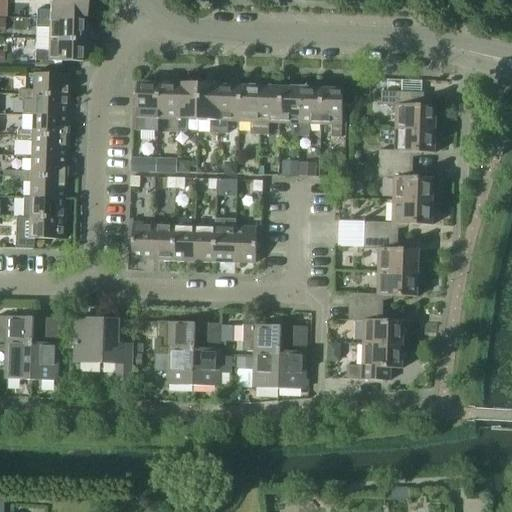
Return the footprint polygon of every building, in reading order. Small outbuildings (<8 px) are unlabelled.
[(48,0),(49,10),(35,10),(35,19),(83,21),(83,22),(84,22),(85,0),(73,0),(48,0)] [(35,28),(48,28),(48,40),(82,41),(83,22),(83,21),(35,19),(35,28)] [(81,62),(82,41),(48,40),(48,52),(34,51),(34,61),(81,62)] [(32,96),(68,97),(68,86),(67,86),(67,76),(28,74),(28,75),(33,75),(32,90),(25,90),(25,100),(32,101),(32,96)] [(136,119),(136,121),(136,131),(158,131),(158,119),(159,85),(138,84),(136,119)] [(179,85),(179,84),(178,85),(159,85),(158,119),(169,119),(169,132),(178,133),(180,85),(179,85)] [(199,120),(200,84),(199,84),(199,85),(180,84),(179,84),(179,85),(180,85),(178,133),(186,133),(187,120),(199,120)] [(220,86),(201,85),(201,84),(200,84),(199,120),(210,121),(209,133),(219,133),(220,86)] [(220,87),(220,86),(219,133),(227,134),(227,121),(239,122),(241,87),(220,87)] [(259,135),(261,86),(250,86),(250,88),(241,87),(239,122),(250,122),(250,135),(259,135)] [(280,123),(281,89),(271,88),(271,87),(261,86),(259,135),(268,135),(268,123),(280,123)] [(300,136),(302,88),(291,87),(291,89),(281,89),(280,123),(291,124),(291,136),(300,136)] [(321,125),(322,90),(312,90),(312,88),(302,88),(300,136),(308,136),(309,124),(321,125)] [(322,90),(321,125),(332,125),(331,138),(341,138),(343,91),(322,90)] [(395,129),(435,130),(436,126),(439,123),(439,120),(439,115),(436,112),(436,107),(410,106),(410,93),(418,93),(418,92),(382,91),(382,107),(396,107),(395,129)] [(22,116),(32,116),(66,117),(66,107),(68,108),(68,97),(32,96),(32,101),(25,100),(22,100),(22,116)] [(65,127),(66,117),(32,116),(31,131),(24,130),(24,141),(31,141),(31,136),(67,137),(67,127),(65,127)] [(435,135),(435,130),(395,129),(394,151),(379,151),(378,164),(408,165),(408,153),(435,154),(435,149),(438,146),(438,138),(435,135)] [(67,148),(67,137),(31,136),(31,141),(30,157),(64,158),(65,148),(67,148)] [(64,168),(64,158),(30,157),(30,171),(23,171),(22,182),(29,182),(30,176),(65,178),(66,168),(64,168)] [(139,159),(139,169),(142,169),(142,172),(156,173),(156,160),(143,159),(139,159)] [(179,162),(178,173),(189,173),(190,167),(186,162),(179,162)] [(225,169),(225,175),(236,176),(236,164),(230,164),(225,169)] [(407,178),(408,165),(378,164),(378,178),(393,179),(393,201),(433,202),(434,179),(407,178)] [(282,165),(282,176),(297,176),(297,165),(282,165)] [(300,168),(299,177),(309,178),(314,178),(315,165),(300,165),(300,168)] [(335,170),(335,179),(344,179),(344,170),(335,170)] [(65,189),(65,178),(30,176),(29,182),(29,198),(63,199),(63,189),(65,189)] [(139,188),(140,178),(131,177),(131,187),(139,188)] [(176,188),(176,179),(168,179),(168,188),(176,188)] [(176,179),(176,188),(185,189),(185,179),(176,179)] [(217,190),(217,180),(209,180),(208,190),(217,190)] [(217,180),(217,190),(226,191),(226,181),(217,180)] [(262,192),(262,182),(254,182),(253,192),(262,192)] [(63,199),(29,198),(22,197),(22,217),(64,219),(64,208),(63,208),(63,199)] [(432,226),(433,202),(393,201),(392,224),(364,223),(364,236),(392,237),(393,225),(432,226)] [(32,239),(62,240),(62,229),(64,229),(64,219),(22,217),(16,217),(14,249),(32,250),(32,239)] [(153,260),(154,226),(134,225),(134,220),(133,220),(132,259),(153,260)] [(214,264),(216,220),(215,220),(214,228),(195,227),(194,262),(203,262),(203,264),(214,264)] [(235,263),(236,229),(235,228),(235,221),(216,220),(214,264),(225,265),(225,263),(235,263)] [(236,229),(235,263),(256,264),(257,225),(256,225),(256,229),(236,229)] [(173,263),(175,226),(154,226),(153,260),(163,260),(163,262),(173,263)] [(194,262),(195,227),(175,226),(173,263),(184,263),(184,261),(194,262)] [(392,249),(392,237),(364,236),(363,250),(379,250),(378,273),(418,274),(419,250),(392,249)] [(417,298),(418,274),(378,273),(377,295),(349,294),(349,308),(378,309),(379,296),(417,298)] [(378,321),(378,309),(349,308),(348,321),(364,322),(363,344),(403,346),(403,344),(407,341),(407,333),(403,329),(404,322),(378,321)] [(45,344),(27,343),(27,335),(34,335),(34,334),(33,334),(34,318),(0,317),(0,343),(6,343),(6,350),(7,343),(28,344),(28,343),(33,343),(45,344)] [(118,324),(101,324),(101,321),(76,320),(75,363),(117,364),(117,380),(131,381),(132,346),(119,345),(119,321),(118,321),(118,324)] [(155,340),(155,355),(156,355),(168,355),(169,349),(168,349),(189,349),(189,348),(189,340),(196,341),(196,340),(195,340),(195,324),(158,323),(157,340),(155,340)] [(280,343),(281,327),(243,325),(242,343),(247,343),(247,352),(254,352),(275,352),(276,343),(281,343),(280,343)] [(31,377),(33,343),(28,343),(28,344),(7,343),(6,350),(5,380),(23,380),(23,376),(31,377)] [(58,344),(45,344),(33,343),(31,377),(39,377),(39,381),(57,381),(58,344)] [(403,351),(403,346),(363,344),(362,367),(347,367),(346,381),(390,383),(390,369),(402,369),(402,365),(406,362),(406,355),(403,351)] [(328,345),(328,363),(334,363),(339,358),(340,346),(328,345)] [(194,349),(189,348),(189,349),(168,349),(169,349),(168,355),(156,355),(156,371),(168,371),(167,385),(185,386),(185,382),(193,382),(194,349)] [(220,350),(207,349),(194,349),(193,382),(201,382),(201,386),(218,387),(219,374),(231,374),(231,357),(219,357),(220,350)] [(280,352),(275,352),(254,352),(253,389),(271,389),(271,385),(279,385),(280,352)] [(280,352),(279,385),(287,385),(287,390),(305,390),(306,353),(280,352)] [(133,355),(133,369),(141,369),(141,356),(133,355)] [(239,359),(238,371),(253,371),(253,360),(239,359)]
